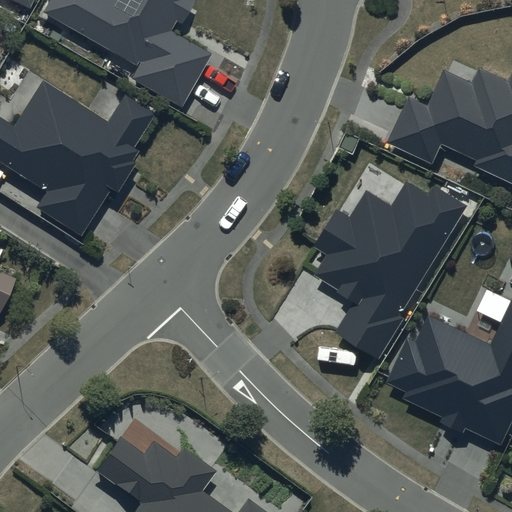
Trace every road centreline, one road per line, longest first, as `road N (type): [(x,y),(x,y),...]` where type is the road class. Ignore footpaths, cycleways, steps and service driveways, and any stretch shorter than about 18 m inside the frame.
road 1 (residential): [(160,284),(288,418),(413,511)]
road 2 (residential): [(325,0),(320,36),(279,139),(250,186),(160,284)]
road 3 (residential): [(160,284),(0,431)]
